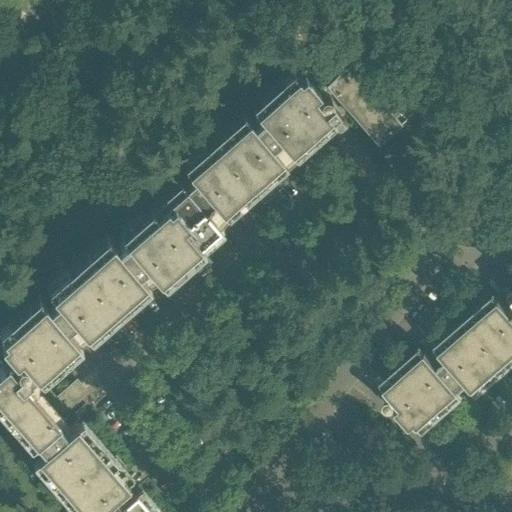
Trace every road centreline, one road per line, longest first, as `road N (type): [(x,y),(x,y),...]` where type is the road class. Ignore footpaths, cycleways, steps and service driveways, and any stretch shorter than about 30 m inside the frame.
road 1 (residential): [(225,511),(117,388),(114,372),(317,191)]
road 2 (residential): [(273,474),(430,261),(443,253),(483,254),(511,236)]
road 3 (residential): [(332,511),(353,490),(383,481),(511,499)]
